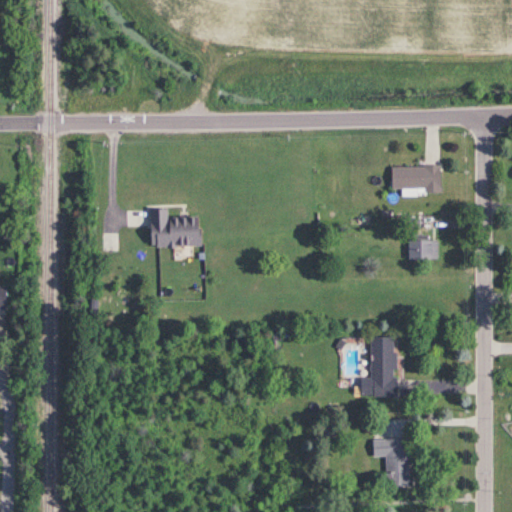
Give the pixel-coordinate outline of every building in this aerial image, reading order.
[(388,167),(389,192),(437,191),(437,166),(388,167)] [(146,209),(146,247),(197,247),(197,217),(165,217),(165,209),(146,209)] [(405,258),(435,258),(435,236),(405,236),(405,258)] [(393,337),(369,337),(369,379),(358,378),(358,396),(393,397),(393,337)] [(405,439),(382,440),(385,487),(408,486),(405,439)]
